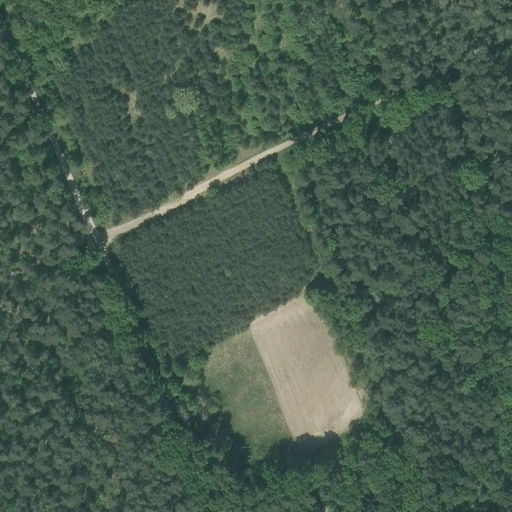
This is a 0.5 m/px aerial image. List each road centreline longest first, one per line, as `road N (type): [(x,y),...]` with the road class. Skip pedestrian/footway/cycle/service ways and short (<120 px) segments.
road 1 (track): [(511,25),(91,242)]
road 2 (track): [(339,117),(451,263),(446,317),(511,472)]
road 3 (track): [(91,242),(210,511)]
road 4 (track): [(0,24),(91,242)]
